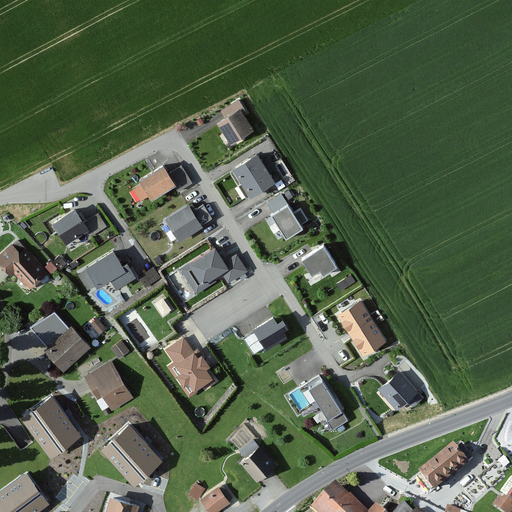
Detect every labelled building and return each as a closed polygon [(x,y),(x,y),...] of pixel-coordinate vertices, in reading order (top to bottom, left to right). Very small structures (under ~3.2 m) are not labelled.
[(247,115),(237,100),(223,110),(227,117),(217,124),(231,144),(252,129),(244,118),(247,115)] [(257,154),(234,168),(252,196),(275,181),(257,154)] [(163,166),(140,180),(151,198),(173,184),(178,192),(190,184),(180,169),(169,176),(163,166)] [(267,199),(271,206),(288,198),(284,190),(267,199)] [(288,205),(271,215),(284,239),(302,228),(300,224),(306,220),(300,209),(293,214),(288,205)] [(189,207),(165,220),(177,240),(200,226),(189,207)] [(75,209),(52,223),(64,243),(84,231),(89,238),(106,227),(97,211),(82,220),(75,209)] [(19,254),(10,245),(0,253),(0,266),(10,277),(15,272),(29,288),(46,272),(24,249),(19,254)] [(323,245),(302,259),(313,274),(320,270),(323,274),(337,265),(323,245)] [(223,263),(214,248),(181,268),(197,293),(216,281),(213,276),(220,272),(227,282),(245,271),(236,255),(223,263)] [(113,251),(86,267),(98,286),(110,278),(116,288),(135,276),(128,265),(123,268),(113,251)] [(146,284),(161,275),(154,263),(139,273),(146,284)] [(157,298),(163,311),(170,307),(164,294),(157,298)] [(347,307),(331,318),(349,347),(364,338),(370,349),(379,344),(364,320),(358,324),(347,307)] [(273,316),(241,337),(251,353),(265,344),(267,348),(287,336),(282,329),(287,326),(283,319),(277,322),(273,316)] [(106,328),(98,318),(91,324),(99,334),(106,328)] [(71,324),(44,348),(64,370),(91,346),(71,324)] [(184,336),(165,348),(172,360),(165,365),(187,398),(196,392),(194,389),(202,385),(204,388),(214,382),(205,368),(210,365),(198,348),(194,351),(184,336)] [(128,352),(122,342),(111,348),(118,359),(128,352)] [(110,361),(83,375),(91,390),(97,387),(108,409),(130,397),(110,361)] [(396,371),(378,389),(396,408),(405,399),(412,406),(422,396),(396,371)] [(346,420),(323,378),(308,386),(331,428),(346,420)] [(82,433),(52,391),(21,413),(50,455),(82,433)] [(162,457),(129,420),(100,446),(133,483),(162,457)] [(258,446),(239,461),(256,481),(275,466),(258,446)] [(453,446),(418,474),(433,492),(468,464),(453,446)] [(500,460),(492,449),(486,453),(494,464),(500,460)] [(33,511),(50,500),(26,468),(0,487),(0,511),(33,511)] [(194,482),(185,494),(195,500),(203,488),(194,482)] [(369,511),(333,483),(312,510),(314,511),(421,511),(416,509),(413,511),(399,501),(389,511),(383,511),(374,505),(369,511)] [(200,497),(209,511),(213,511),(229,502),(218,485),(200,497)] [(103,511),(136,511),(139,503),(109,494),(103,511)] [(508,511),(511,508),(511,502),(503,495),(494,506),(501,511),(508,511)]
